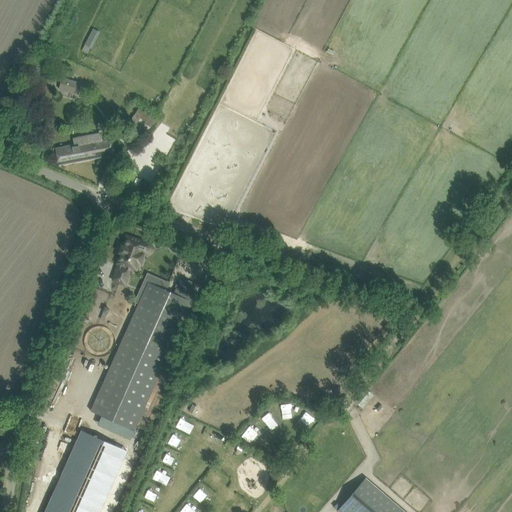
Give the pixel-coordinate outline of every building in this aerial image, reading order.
[(40,79),(46,89),(56,83),(50,73),(40,79)] [(59,89),(78,95),(82,82),(62,77),(59,89)] [(139,106),(134,114),(146,122),(145,123),(151,127),(157,118),(139,106)] [(56,149),(57,154),(59,164),(112,154),(109,139),(96,141),(95,135),(82,138),(83,144),(56,149)] [(113,280),(125,284),(131,267),(136,268),(137,264),(136,263),(140,251),(146,253),(148,253),(149,253),(151,252),(152,249),(151,247),(150,246),(149,244),(127,237),(124,245),(121,244),(118,253),(121,254),(118,262),(119,262),(113,280)] [(123,338),(98,392),(110,397),(102,415),(135,430),(192,303),(192,302),(195,296),(177,287),(174,294),(167,291),(148,283),(138,305),(123,338)] [(65,374),(60,372),(56,383),(67,387),(70,380),(72,380),(78,363),(70,360),(65,374)] [(74,378),(79,380),(83,367),(77,365),(74,378)] [(282,412),(290,415),(293,407),(285,404),(282,412)] [(134,434),(100,419),(96,428),(130,443),(134,434)] [(248,425),(241,435),(251,443),(258,433),(248,425)] [(80,432),(46,511),(101,511),(127,452),(80,432)] [(168,443),(182,449),(185,441),(170,436),(168,443)] [(157,470),(154,478),(162,481),(165,473),(157,470)] [(204,482),(212,486),(216,480),(208,475),(204,482)] [(404,511),(365,478),(337,510),(338,511),(404,511)] [(180,511),(195,511),(196,511),(188,503),(180,511)]
